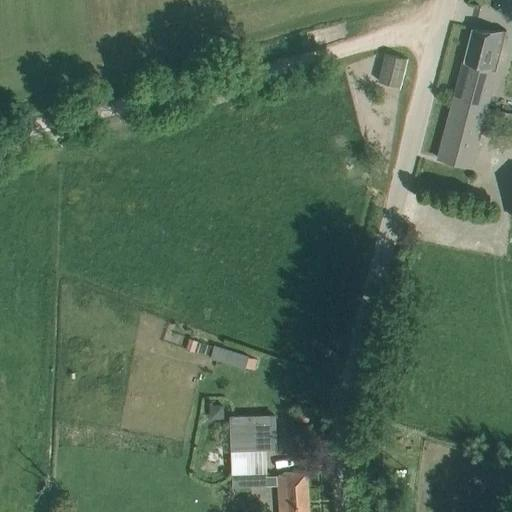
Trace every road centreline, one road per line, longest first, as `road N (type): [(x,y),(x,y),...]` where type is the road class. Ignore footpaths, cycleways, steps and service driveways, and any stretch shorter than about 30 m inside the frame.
road 1 (unclassified): [(347,511),(343,452),(357,356),(446,0)]
road 2 (track): [(0,134),(440,23)]
